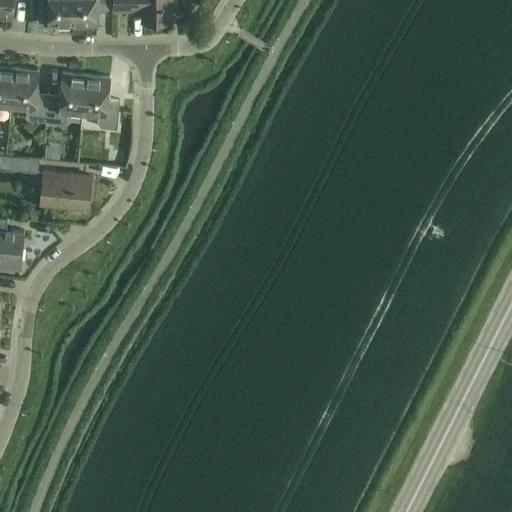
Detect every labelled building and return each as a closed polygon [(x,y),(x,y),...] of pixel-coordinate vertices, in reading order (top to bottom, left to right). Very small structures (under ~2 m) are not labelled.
[(0,0),(0,17),(12,19),(13,0),(0,0)] [(48,25),(72,25),(72,0),(36,0),(37,3),(48,3),(48,25)] [(72,0),(72,25),(96,25),(96,3),(108,3),(107,0),(72,0)] [(142,20),(172,20),(171,0),(114,0),(115,9),(130,9),(130,7),(142,7),(142,20)] [(0,105),(11,107),(15,67),(0,66),(0,105)] [(30,120),(45,122),(48,93),(36,92),(39,70),(15,67),(11,107),(26,108),(26,115),(30,120)] [(48,93),(45,122),(61,123),(66,119),(67,112),(82,114),(86,74),(62,72),(60,94),(48,93)] [(86,74),(82,114),(98,115),(97,122),(101,127),(117,128),(120,100),(108,98),(110,77),(86,74)] [(0,167),(38,171),(39,158),(0,154),(0,167)] [(88,208),(91,177),(91,175),(44,171),(41,203),(88,208)] [(23,243),(24,231),(13,230),(13,229),(6,228),(8,217),(0,216),(0,266),(19,269),(22,243),(23,243)]
